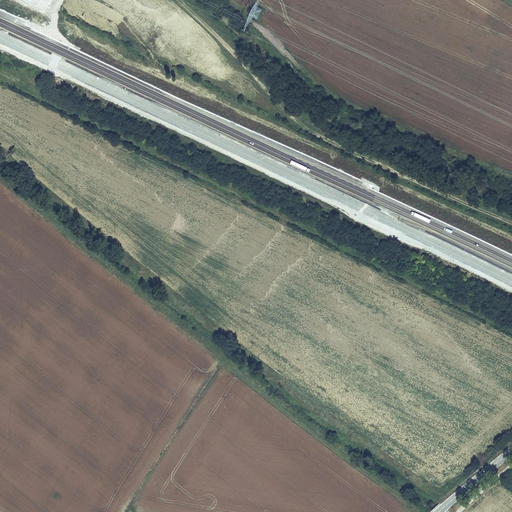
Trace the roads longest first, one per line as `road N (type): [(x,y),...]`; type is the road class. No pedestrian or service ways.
road 1 (motorway): [(0,36),(511,280)]
road 2 (motorway): [(511,265),(0,22)]
road 3 (track): [(179,0),(308,127),(511,221)]
